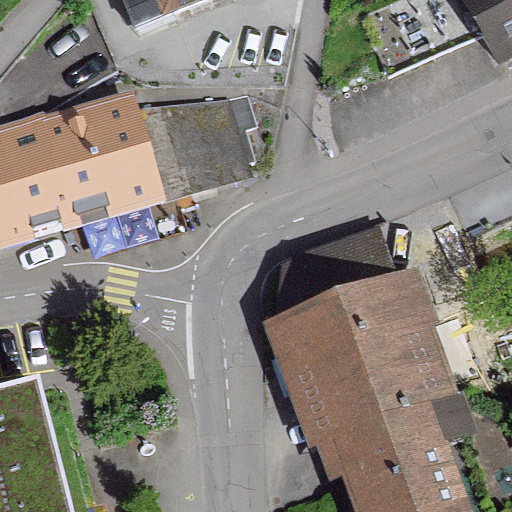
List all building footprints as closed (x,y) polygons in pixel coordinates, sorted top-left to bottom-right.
[(116,0),(129,33),(207,0),(116,0)] [(390,79),(479,41),(455,0),(403,0),(364,17),(390,79)] [(511,0),(455,0),(479,41),(494,67),(511,56),(511,0)] [(22,125),(0,131),(0,248),(156,203),(157,205),(236,182),(233,171),(250,166),(240,133),(251,130),(244,108),(241,98),(213,104),(130,113),(43,138),(39,123),(69,101),(56,83),(56,82),(42,62),(3,91),(17,111),(22,125)] [(280,271),(273,326),(306,417),(321,412),(333,445),(434,409),(444,405),(441,396),(431,399),(409,337),(427,331),(408,278),(391,285),(375,237),(280,271)] [(63,511),(34,395),(0,403),(0,511),(63,511)] [(481,511),(458,443),(448,446),(434,409),(333,445),(357,511),(354,511),(481,511)]
